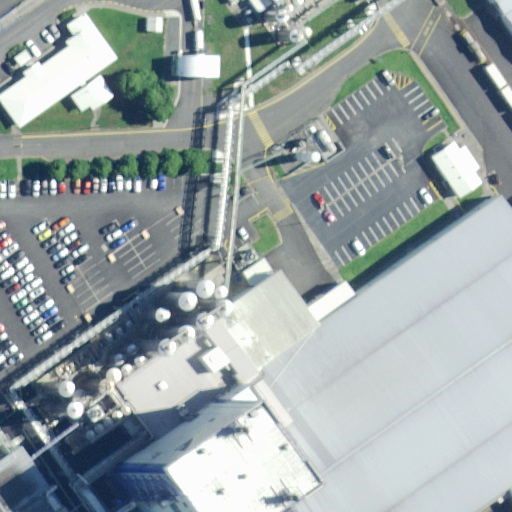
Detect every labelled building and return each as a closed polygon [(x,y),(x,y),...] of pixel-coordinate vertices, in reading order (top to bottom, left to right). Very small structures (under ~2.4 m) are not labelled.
[(265,0),(244,0),(252,10),(265,0)] [(511,0),(485,0),(511,41),(511,0)] [(0,80),(0,131),(98,59),(65,14),(41,31),(50,44),(0,80)] [(28,59),(23,50),(11,58),(17,67),(28,59)] [(344,149),(322,117),(303,130),(326,162),(344,149)] [(463,145),(456,150),(451,143),(430,158),(457,198),(479,183),(473,174),(479,169),(463,145)] [(241,511),(252,505),(256,511),(467,511),(494,494),(506,511),(511,511),(511,217),(494,229),(485,215),(294,340),(262,292),(94,402),(133,460),(53,511),(241,511)]
